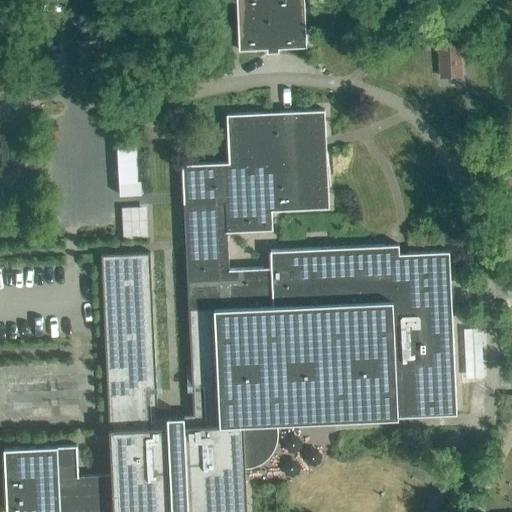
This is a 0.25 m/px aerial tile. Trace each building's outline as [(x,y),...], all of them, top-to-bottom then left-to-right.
[(236,0),(239,50),(266,49),(267,54),(279,53),(278,49),(307,47),(304,0),(236,0)] [(437,46),(439,78),(462,77),(460,45),(437,46)] [(246,511),(244,465),(254,463),(262,459),(269,452),(273,444),(274,435),(272,425),(456,416),(447,254),(397,256),(397,247),(269,254),(270,271),(228,273),(226,236),(271,233),(270,214),(327,211),(322,114),(225,119),(227,167),(189,169),(191,206),(182,207),(193,418),(159,419),(158,420),(149,257),(100,259),(110,477),(77,479),(76,448),(4,451),(6,511),(246,511)] [(126,185),(135,185),(132,149),(114,150),(117,186),(126,185)] [(117,186),(118,199),(139,197),(138,184),(135,185),(126,185),(117,186)] [(147,208),(123,209),(124,238),(148,237),(147,208)]
